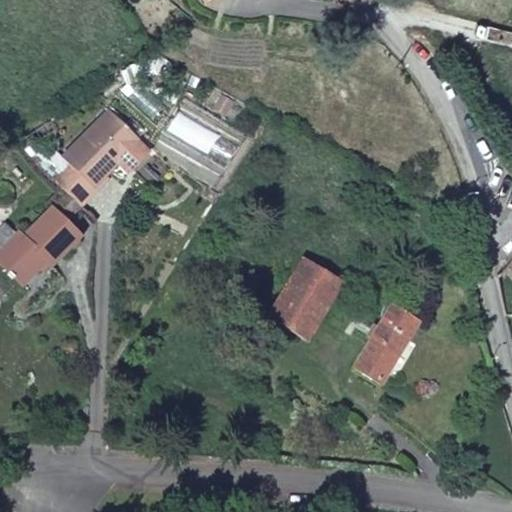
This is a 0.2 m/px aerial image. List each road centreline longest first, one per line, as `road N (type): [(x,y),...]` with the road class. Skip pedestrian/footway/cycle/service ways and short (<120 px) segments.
road 1 (residential): [(511,503),(116,476),(50,489)]
road 2 (unclassified): [(359,0),(412,56),(468,153),(485,280),(511,393)]
road 3 (unknown): [(370,11),(233,1)]
